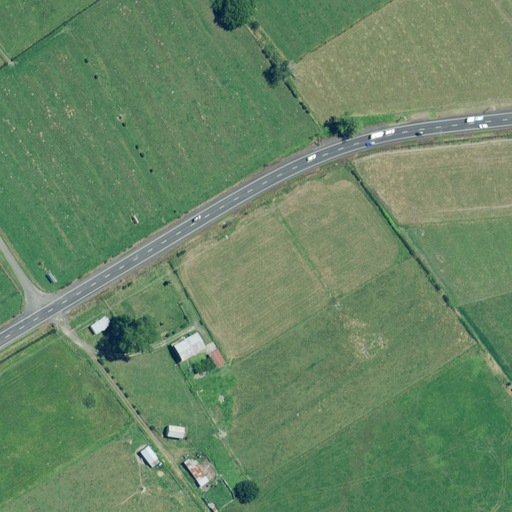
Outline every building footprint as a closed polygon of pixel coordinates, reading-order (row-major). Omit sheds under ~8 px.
[(89,325),(95,334),(101,330),(102,332),(105,330),(104,328),(109,325),(109,323),(110,322),(107,318),(106,319),(104,316),(89,325)] [(171,346),(179,361),(191,355),(192,356),(199,353),(198,351),(204,349),(196,333),(171,346)] [(224,363),(216,350),(208,355),(215,367),(224,363)] [(173,437),(173,441),(176,441),(177,438),(181,438),(182,428),(167,426),(165,436),(173,437)] [(159,462),(147,446),(139,452),(151,468),(159,462)] [(199,487),(208,481),(194,460),(190,463),(187,459),(182,462),(190,475),(191,475),(199,487)]
